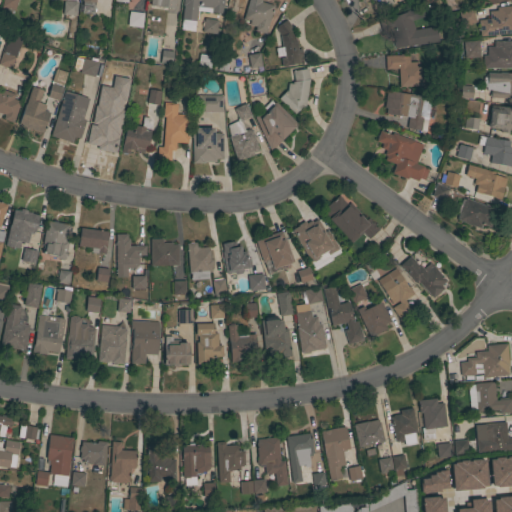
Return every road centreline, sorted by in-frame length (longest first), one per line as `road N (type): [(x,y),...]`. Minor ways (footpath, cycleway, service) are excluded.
road 1 (residential): [(511,292),(326,156),(285,187),(230,202),(71,184),(0,157)]
road 2 (residential): [(511,268),(448,337),(395,372),(220,403),(82,401),(0,385)]
road 3 (residential): [(326,156),(345,105),(342,47),(320,0)]
